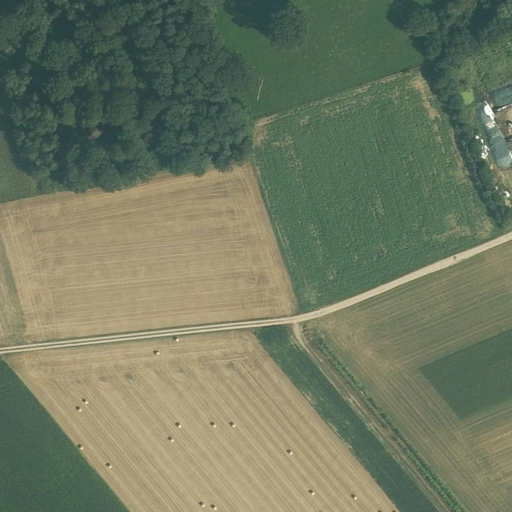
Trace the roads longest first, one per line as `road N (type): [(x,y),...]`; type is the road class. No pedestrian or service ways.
road 1 (track): [(0,353),(300,327),(511,244)]
road 2 (track): [(289,326),(441,511)]
road 3 (track): [(122,0),(0,37)]
